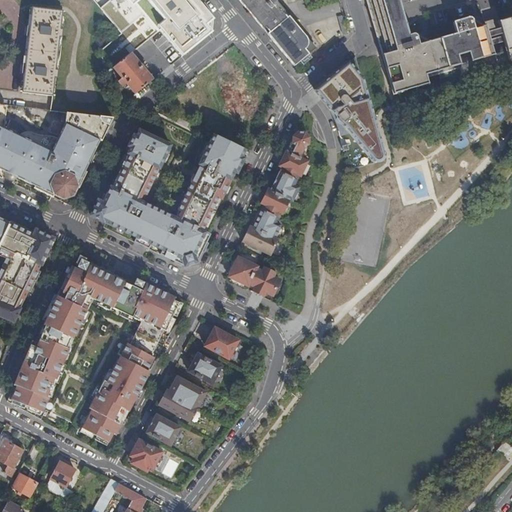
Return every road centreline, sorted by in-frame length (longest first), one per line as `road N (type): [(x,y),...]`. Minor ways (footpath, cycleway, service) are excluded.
road 1 (residential): [(201,292),(267,324),(280,350),(256,413),(181,508)]
road 2 (residential): [(70,229),(132,109),(239,23)]
road 3 (residential): [(201,292),(291,93)]
road 4 (residential): [(111,468),(201,292)]
road 5 (residential): [(0,391),(70,229)]
road 6 (residential): [(70,229),(201,292)]
road 7 (residential): [(291,93),(365,33),(355,0)]
road 8 (residential): [(0,411),(111,468)]
